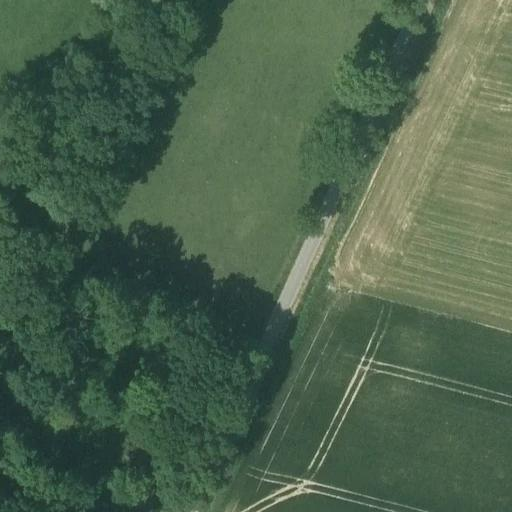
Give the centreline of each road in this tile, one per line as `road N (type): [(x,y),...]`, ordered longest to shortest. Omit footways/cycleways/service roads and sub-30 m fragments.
road 1 (residential): [(190,511),(426,0)]
road 2 (track): [(0,224),(47,212),(175,0)]
